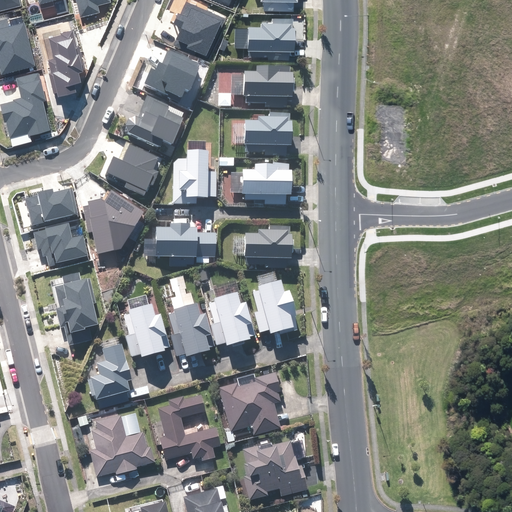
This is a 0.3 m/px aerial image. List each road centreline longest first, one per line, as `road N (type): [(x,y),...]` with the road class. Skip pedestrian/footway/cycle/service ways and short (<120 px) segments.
road 1 (secondary): [(335,214),(356,511)]
road 2 (residential): [(0,255),(61,511)]
road 3 (residential): [(145,0),(82,147),(59,162),(0,175)]
road 4 (secondary): [(340,0),(335,214)]
road 5 (residential): [(335,214),(435,216),(511,199)]
